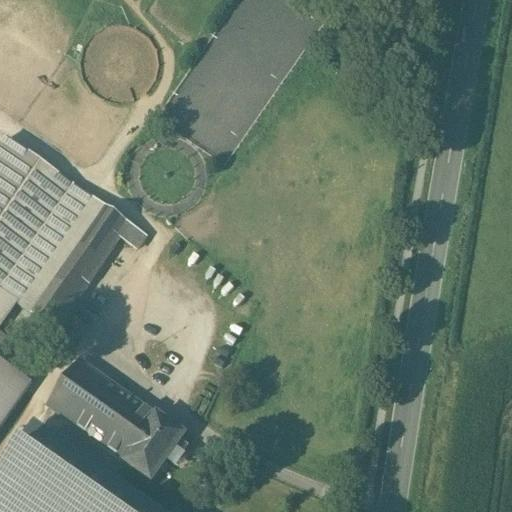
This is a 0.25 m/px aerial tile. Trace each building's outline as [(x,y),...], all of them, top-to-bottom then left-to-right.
[(7,141),(0,150),(0,327),(16,305),(0,293),(0,288),(72,186),(12,145),(7,141)] [(72,186),(0,288),(0,293),(16,305),(55,333),(119,240),(136,252),(145,238),(72,186)] [(0,430),(31,386),(16,375),(28,357),(0,337),(0,430)] [(48,409),(123,463),(155,418),(79,364),(48,409)] [(123,463),(122,465),(151,485),(185,437),(156,416),(155,418),(123,463)] [(154,511),(35,428),(0,477),(0,511),(154,511)]
